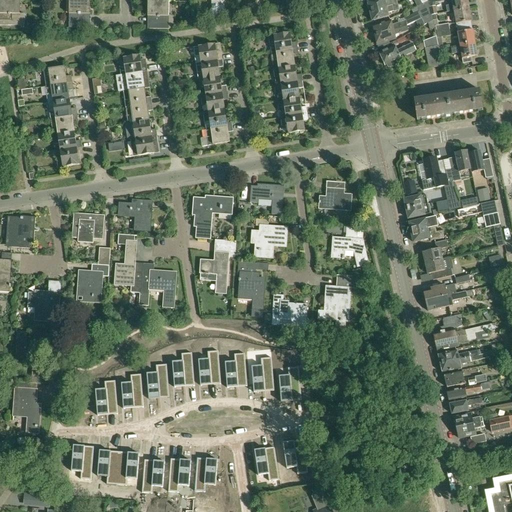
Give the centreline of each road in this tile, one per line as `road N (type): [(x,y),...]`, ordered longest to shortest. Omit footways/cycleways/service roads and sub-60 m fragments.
road 1 (secondary): [(454,511),(372,147)]
road 2 (residential): [(234,440),(292,418),(233,401),(178,409),(132,428)]
road 3 (residential): [(210,345),(196,317),(175,177)]
road 4 (secondary): [(372,147),(339,0)]
road 5 (residential): [(286,282),(304,277),(312,263),(296,159)]
road 6 (unclassified): [(372,147),(510,127)]
road 7 (residential): [(510,127),(487,0)]
road 8 (residential): [(328,154),(308,29)]
road 9 (residential): [(175,177),(158,52)]
road 10 (residential): [(254,165),(234,41)]
road 11 (residential): [(102,188),(83,64)]
